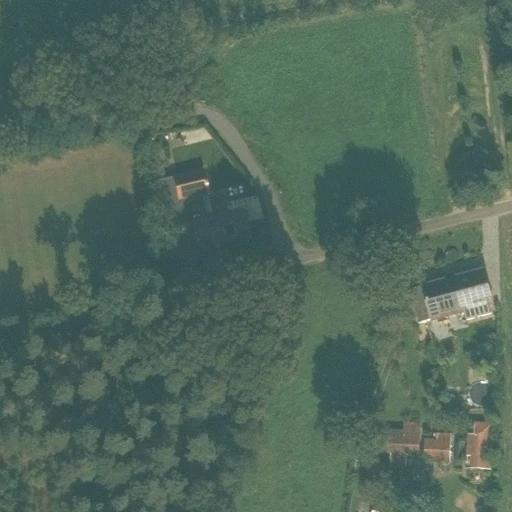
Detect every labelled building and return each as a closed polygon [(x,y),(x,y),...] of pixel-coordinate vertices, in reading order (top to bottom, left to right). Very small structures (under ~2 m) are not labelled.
[(172,178),(177,202),(209,194),(204,171),(172,178)] [(228,213),(211,217),(191,221),(197,248),(248,236),(240,203),(227,206),(228,213)] [(420,289),(429,322),(488,306),(492,305),(482,273),(420,289)] [(404,424),(403,433),(378,431),(377,455),(391,455),(391,467),(407,468),(407,456),(420,456),(422,425),(404,424)] [(474,424),(474,436),(468,436),(467,458),(473,458),(472,470),(491,471),(493,425),(474,424)] [(452,466),(453,442),(453,436),(438,435),(438,441),(426,441),(425,464),(452,466)] [(454,509),(460,511),(471,511),(480,498),(465,490),(454,509)]
